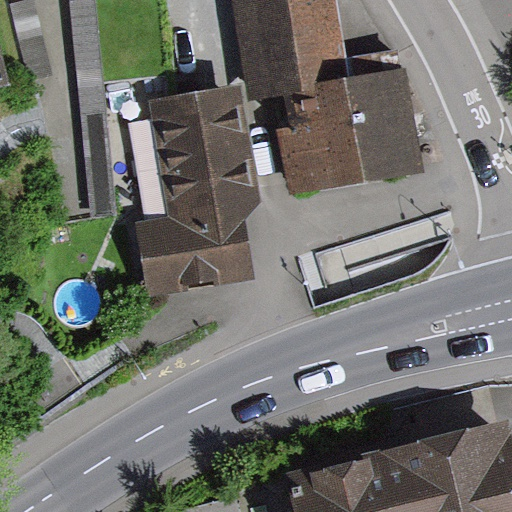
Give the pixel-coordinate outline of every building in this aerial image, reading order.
[(98,0),(69,0),(91,222),(120,219),(98,0)] [(328,0),(246,0),(264,102),(288,98),(306,201),(411,182),(394,88),(346,97),(328,0)] [(0,46),(0,98),(12,96),(0,46)] [(257,216),(242,107),(157,119),(172,230),(145,233),(154,296),(250,283),(241,219),(257,216)] [(511,511),(511,499),(494,427),(301,474),(310,511),(511,511)]
